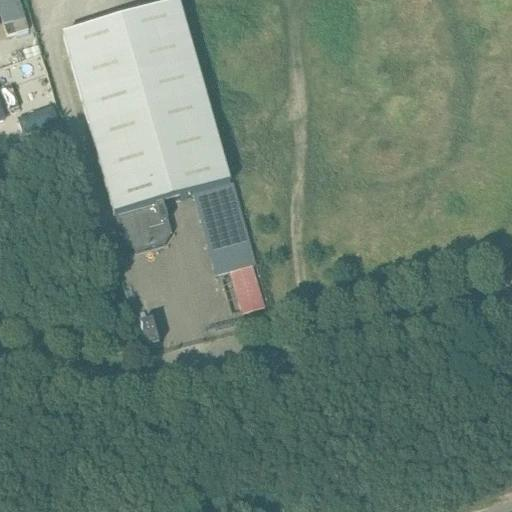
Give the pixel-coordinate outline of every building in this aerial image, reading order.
[(17,0),(0,0),(0,16),(4,29),(26,22),(17,0)] [(230,187),(179,6),(63,39),(123,249),(133,255),(162,247),(167,236),(159,207),(230,187)] [(26,22),(4,29),(7,38),(29,32),(26,22)] [(0,77),(28,68),(22,52),(0,60),(0,77)] [(11,89),(0,93),(7,112),(18,108),(11,89)] [(0,133),(10,130),(0,103),(0,133)] [(53,108),(18,120),(24,135),(58,123),(53,108)] [(253,269),(230,276),(242,318),(266,311),(253,269)]
